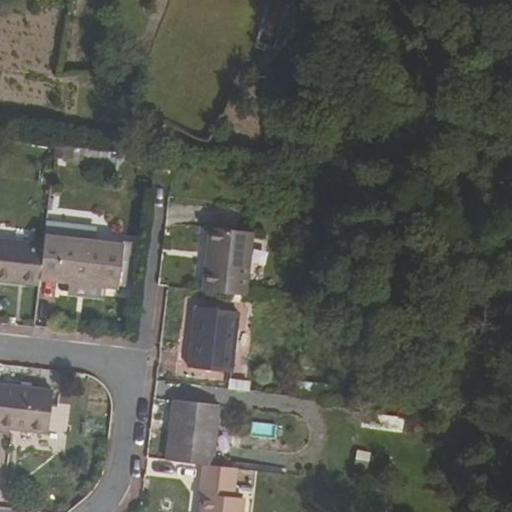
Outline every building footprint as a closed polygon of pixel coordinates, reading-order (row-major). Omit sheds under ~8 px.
[(107,285),(118,286),(123,245),(93,241),(95,227),(47,221),(45,244),(41,277),(70,280),(107,285)] [(202,291),(246,296),(253,234),(211,229),(202,291)] [(0,238),(0,279),(40,284),(41,277),(45,244),(0,238)] [(68,294),(105,299),(107,285),(70,280),(68,294)] [(189,369),(232,374),(239,313),(196,308),(189,369)] [(296,398),(311,400),(313,384),(297,382),(296,398)] [(0,426),(49,433),(55,390),(1,383),(0,387),(0,426)] [(175,426),(175,432),(171,431),(168,461),(204,465),(213,466),(220,407),(175,402),(172,425),(175,426)] [(203,481),(235,485),(237,469),(213,466),(204,465),(203,481)] [(201,495),(204,495),(234,498),(235,485),(203,481),(201,495)] [(201,511),(241,511),(243,499),(234,498),(204,495),(201,511)]
